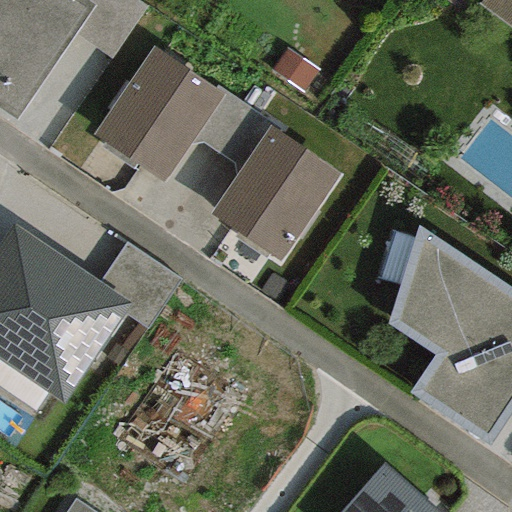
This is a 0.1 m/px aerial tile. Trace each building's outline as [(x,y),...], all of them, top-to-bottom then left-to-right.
[(90,1),(87,0),(0,0),(0,110),(14,120),(90,1)] [(511,0),(480,0),(471,13),(511,42),(511,0)] [(226,98),(156,54),(97,146),(166,190),(226,98)] [(345,179),(271,128),(208,218),(283,269),(345,179)] [(127,314),(10,234),(0,247),(0,364),(63,408),(127,314)] [(511,410),(511,301),(413,234),(391,321),(438,357),(418,393),(490,442),(511,410)] [(430,511),(383,469),(344,511),(430,511)] [(89,511),(74,501),(67,511),(89,511)]
